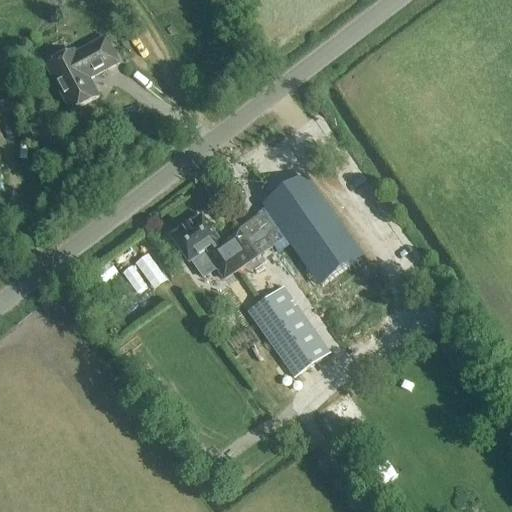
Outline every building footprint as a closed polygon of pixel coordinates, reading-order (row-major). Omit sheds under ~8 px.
[(77,54),(75,52),(45,68),(70,115),(101,99),(91,82),(121,66),(107,39),(77,54)] [(0,96),(0,115),(16,109),(9,93),(0,96)] [(64,143),(53,122),(36,131),(36,132),(31,135),(41,154),(47,151),(47,152),(64,143)] [(202,218),(171,240),(189,265),(205,254),(224,282),(273,248),(344,349),(411,302),(321,173),(254,220),(255,222),(221,246),(202,218)] [(328,356),(282,291),(248,314),(294,380),(328,356)] [(251,473),(245,465),(216,486),(222,494),(251,473)]
